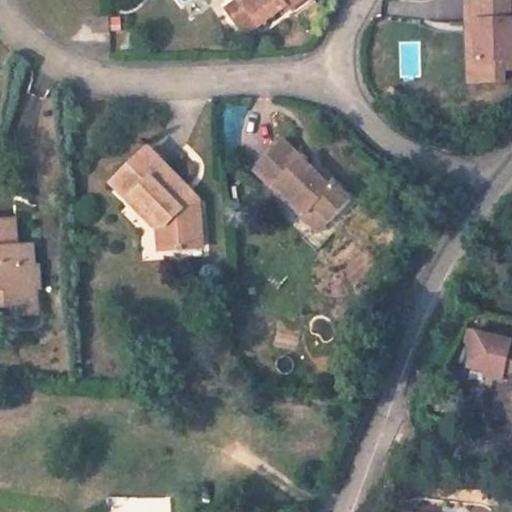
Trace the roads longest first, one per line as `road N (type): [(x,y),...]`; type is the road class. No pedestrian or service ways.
road 1 (residential): [(325,83),(94,82),(13,20),(6,0)]
road 2 (unclassified): [(486,199),(418,317),(339,511)]
road 3 (residential): [(486,199),(401,149),(325,83)]
